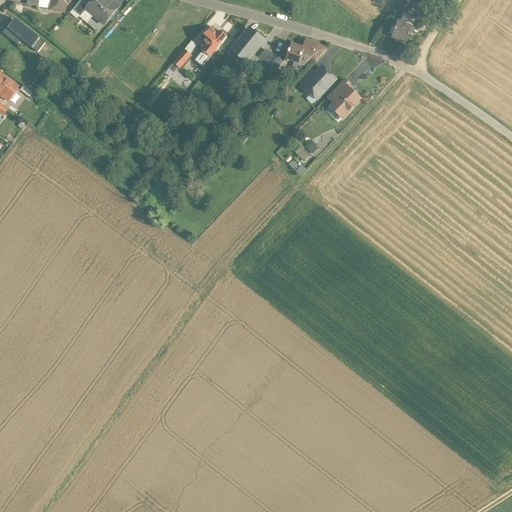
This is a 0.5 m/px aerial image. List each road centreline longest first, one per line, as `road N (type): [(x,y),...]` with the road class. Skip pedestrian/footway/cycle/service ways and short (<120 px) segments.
road 1 (track): [(45,511),(224,265),(405,67)]
road 2 (residential): [(408,68),(202,0)]
